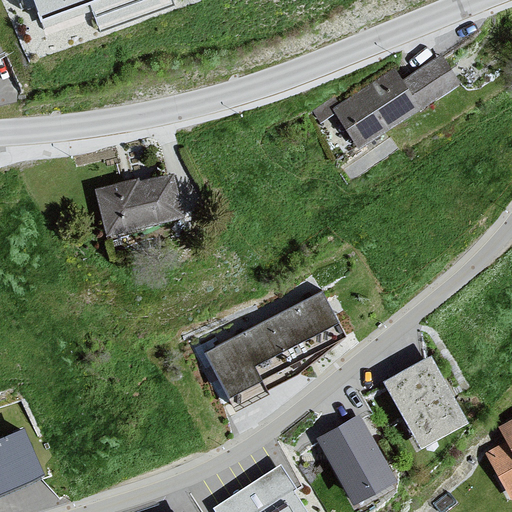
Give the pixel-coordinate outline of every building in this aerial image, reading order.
[(37,0),(46,28),(96,12),(99,22),(161,3),(160,0),(37,0)] [(394,68),(329,111),(357,154),(462,86),(443,57),(404,83),(394,68)] [(140,180),(94,192),(106,239),(185,219),(174,175),(140,184),(140,180)] [(323,289),(201,353),(231,410),(305,371),(348,336),(323,289)] [(433,353),(380,380),(418,452),(471,424),(433,353)] [(358,416),(314,440),(353,509),(397,484),(358,416)] [(511,419),(497,427),(505,442),(483,455),(509,502),(511,500),(511,419)] [(24,430),(0,439),(0,494),(44,476),(24,430)] [(281,465),(214,508),(216,511),(306,511),(293,492),(297,489),(281,465)]
